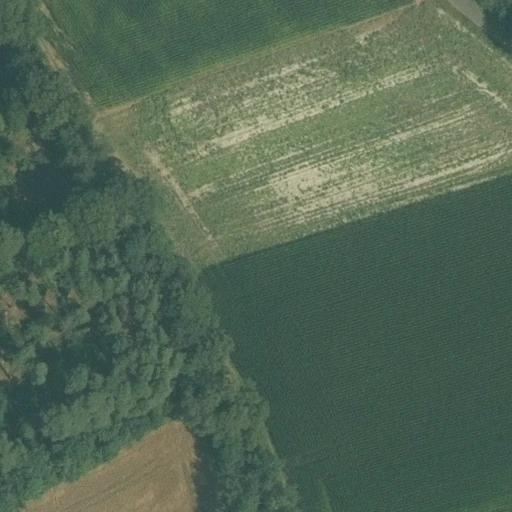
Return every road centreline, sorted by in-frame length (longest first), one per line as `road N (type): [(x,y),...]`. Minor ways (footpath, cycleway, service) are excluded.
road 1 (track): [(27,0),(233,342),(285,511)]
road 2 (residential): [(511,81),(413,0)]
